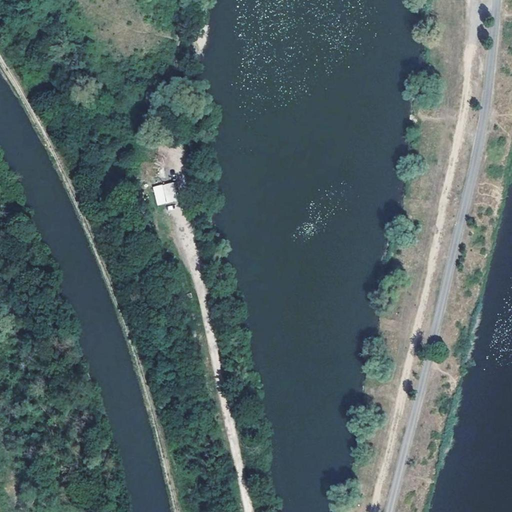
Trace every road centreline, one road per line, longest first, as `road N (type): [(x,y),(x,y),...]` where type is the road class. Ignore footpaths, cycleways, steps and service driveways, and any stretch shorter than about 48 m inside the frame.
road 1 (track): [(0,56),(93,237),(125,322),(176,511)]
road 2 (track): [(249,511),(183,232)]
